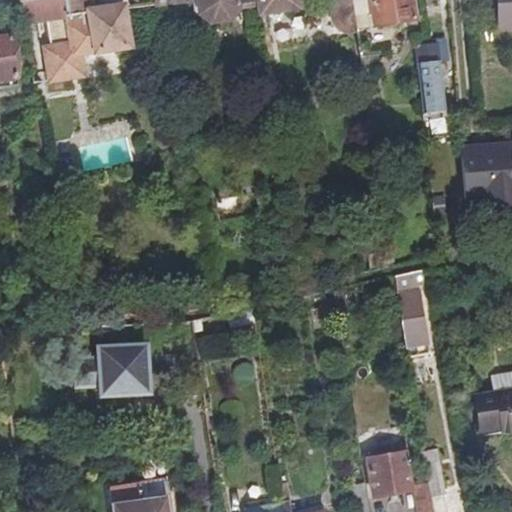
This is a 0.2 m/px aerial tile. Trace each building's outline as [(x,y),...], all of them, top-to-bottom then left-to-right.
[(67,0),(18,0),(22,23),(67,16),(70,45),(43,49),(47,82),(71,78),(69,57),(131,49),(124,9),(92,12),(71,16),(67,0)] [(89,0),(67,0),(71,16),(92,12),(89,0)] [(151,0),(152,5),(183,0),(189,0),(192,13),(206,23),(225,20),(236,9),(234,0),(151,0)] [(254,0),(255,0),(325,0),(328,12),(340,20),(353,20),(349,0),(254,0)] [(349,0),(353,20),(354,29),(413,18),(410,0),(349,0)] [(511,0),(496,0),(499,28),(511,27),(511,0)] [(0,90),(14,88),(6,37),(0,37),(0,90)] [(446,68),(442,48),(415,51),(424,120),(445,118),(438,69),(446,68)] [(511,146),(460,151),(464,200),(485,198),(485,207),(511,205),(511,146)] [(416,292),(395,295),(403,348),(425,344),(416,292)] [(103,392),(147,390),(145,346),(100,348),(101,358),(79,359),(80,383),(102,382),(103,392)] [(511,369),(490,374),(493,394),(474,397),(481,430),(502,425),(504,433),(511,431),(511,369)] [(435,449),(419,452),(425,483),(427,497),(443,494),(435,449)] [(410,486),(404,451),(364,458),(371,497),(411,490),(410,486)] [(126,494),(105,498),(107,511),(161,511),(156,487),(135,491),(132,477),(123,479),(126,494)] [(362,482),(346,486),(350,511),(366,511),(366,510),(362,482)] [(411,490),(414,511),(429,511),(427,497),(425,483),(410,486),(411,490)]
